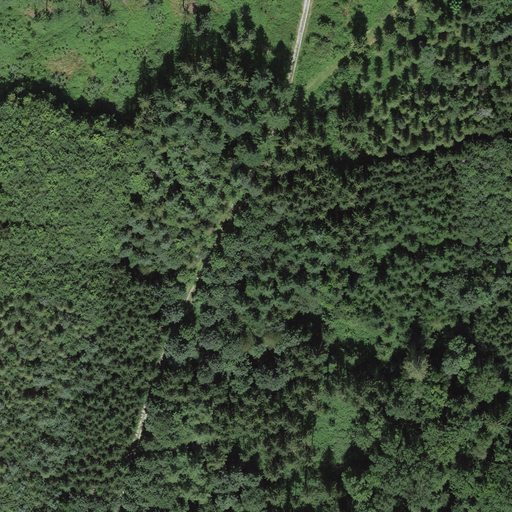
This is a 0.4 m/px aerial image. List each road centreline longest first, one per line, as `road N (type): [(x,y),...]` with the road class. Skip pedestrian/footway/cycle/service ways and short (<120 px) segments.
road 1 (track): [(117,511),(154,374),(275,125),(300,0)]
road 2 (track): [(418,511),(448,366),(511,272)]
road 3 (track): [(275,125),(318,70),(415,0)]
